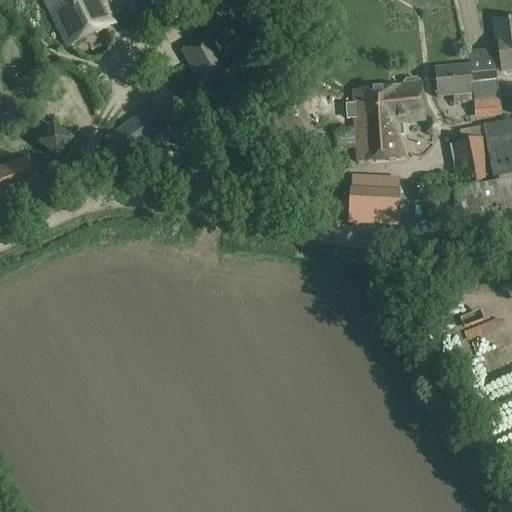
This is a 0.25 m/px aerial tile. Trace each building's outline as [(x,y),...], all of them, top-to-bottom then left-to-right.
[(45,0),(69,47),(116,25),(103,0),(45,0)] [(431,18),(433,56),(452,55),(450,17),(431,18)] [(511,20),(496,23),(499,41),(498,41),(502,73),(511,71),(511,20)] [(232,77),(209,38),(183,53),(206,92),(232,77)] [(473,103),(472,94),(469,68),(436,71),(439,97),(453,96),(454,105),(473,103)] [(474,101),(499,99),(496,72),(471,75),(474,101)] [(407,159),(403,123),(424,121),(420,82),(417,79),(406,80),(403,84),(404,87),(353,92),(355,106),(349,106),(351,120),(353,119),(358,164),(407,159)] [(150,111),(106,139),(121,161),(164,133),(150,111)] [(511,243),(511,120),(482,126),(485,139),(450,147),(456,176),(421,183),(429,219),(458,212),(467,253),(511,243)] [(72,141),(54,126),(40,144),(58,159),(72,141)] [(352,131),(336,132),(337,149),(353,149),(352,131)] [(30,157),(0,167),(0,198),(40,184),(30,157)] [(335,176),(324,177),(325,193),(336,193),(335,176)] [(397,227),(399,193),(351,190),(349,225),(397,227)]
